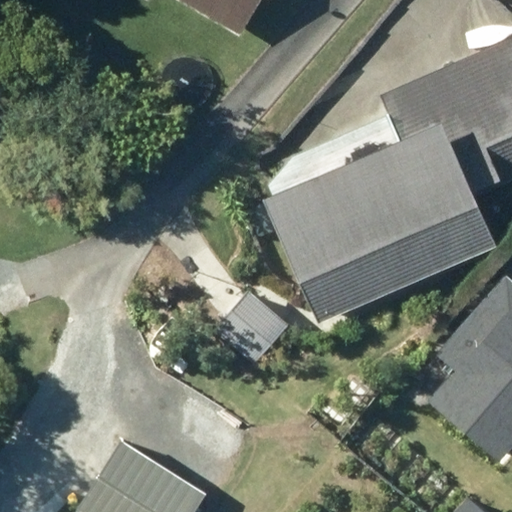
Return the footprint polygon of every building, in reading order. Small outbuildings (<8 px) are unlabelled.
[(248,0),(168,0),(230,34),(248,0)] [(511,18),(511,32),(321,118),(328,135),(259,165),(305,268),(511,176),(511,16),(511,18)] [(417,402),(471,448),(491,423),(511,440),(511,244),(419,354),(441,373),(417,402)] [(280,301),(278,317),(296,320),(299,304),(280,301)] [(260,420),(189,383),(164,432),(235,468),(260,420)] [(177,511),(188,494),(108,445),(70,508),(75,511),(177,511)] [(432,474),(407,503),(417,511),(444,511),(458,496),(432,474)]
